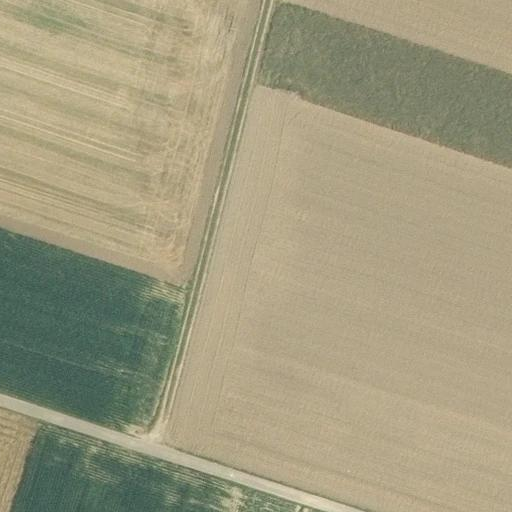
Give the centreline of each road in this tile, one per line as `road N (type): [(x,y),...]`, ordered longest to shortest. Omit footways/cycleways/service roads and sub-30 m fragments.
road 1 (track): [(268,0),(155,452)]
road 2 (track): [(0,402),(337,511)]
